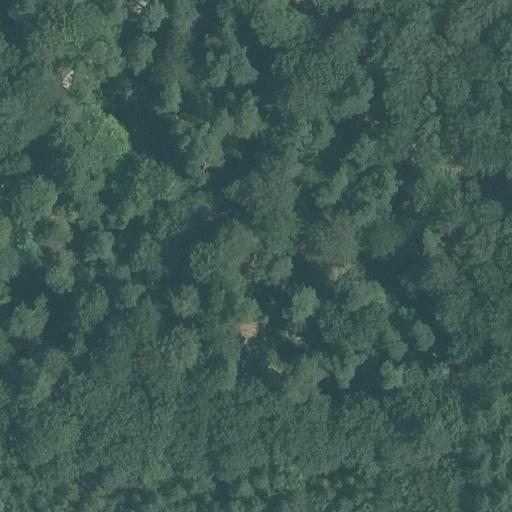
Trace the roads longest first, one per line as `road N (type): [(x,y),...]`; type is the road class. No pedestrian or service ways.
road 1 (track): [(447,399),(0,424)]
road 2 (track): [(300,0),(511,392)]
